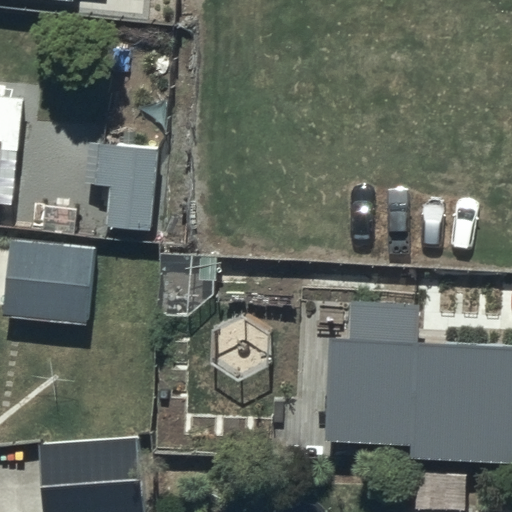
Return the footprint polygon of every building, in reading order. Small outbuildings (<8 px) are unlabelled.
[(0,200),(17,202),(26,92),(0,90),(0,200)] [(164,147),(106,143),(103,184),(114,184),(111,225),(158,229),(164,147)] [(99,241),(16,232),(7,318),(90,327),(99,241)] [(352,341),(329,340),(325,445),(411,448),(411,460),(511,463),(511,344),(419,341),(421,305),(353,302),(352,341)] [(142,511),(137,438),(36,445),(41,511),(142,511)]
